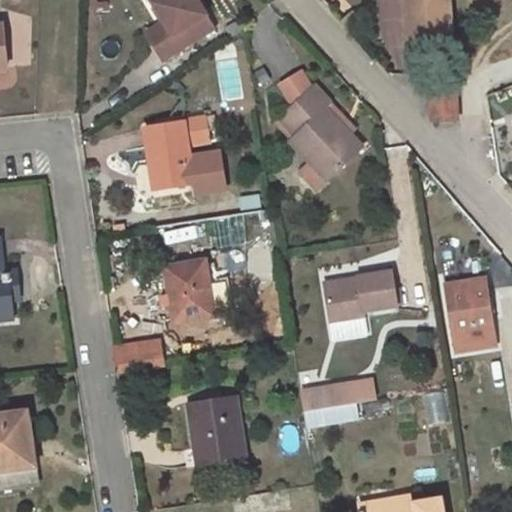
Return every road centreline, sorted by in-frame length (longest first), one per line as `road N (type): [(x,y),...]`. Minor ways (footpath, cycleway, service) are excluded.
road 1 (residential): [(115,511),(57,134),(0,139)]
road 2 (residential): [(460,183),(293,0)]
road 3 (residential): [(511,61),(477,75),(460,183)]
